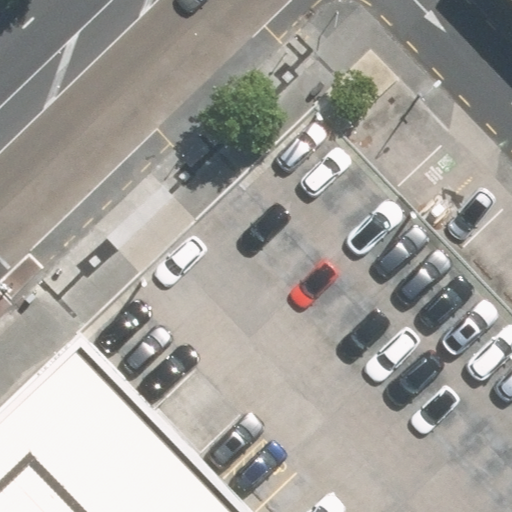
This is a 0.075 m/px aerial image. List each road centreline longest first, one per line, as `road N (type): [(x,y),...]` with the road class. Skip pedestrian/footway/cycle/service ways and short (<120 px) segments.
road 1 (primary): [(0,123),(126,0)]
road 2 (residential): [(429,0),(511,90)]
